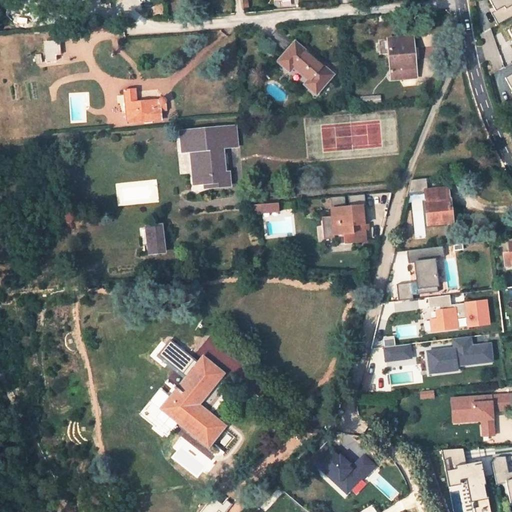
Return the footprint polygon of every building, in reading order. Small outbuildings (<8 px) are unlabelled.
[(511,8),(503,11),(510,35),(511,34),(511,8)] [(413,38),(388,40),(392,80),(416,78),(413,38)] [(44,43),(46,61),(55,61),(54,55),(59,54),(58,41),(44,43)] [(295,43),(278,62),(289,72),(293,67),(308,80),(304,85),(316,95),(332,75),(295,43)] [(511,64),(501,70),(504,76),(511,72),(511,64)] [(127,122),(161,119),(160,106),(163,106),(165,105),(166,104),(166,102),(166,101),(165,99),(164,98),(162,98),(160,98),(159,100),(136,102),(135,89),(124,90),(127,122)] [(380,97),(361,99),(362,106),(380,105),(380,97)] [(235,127),(181,131),(183,152),(192,151),(196,185),(205,184),(206,188),(230,186),(228,173),(224,174),(222,148),(237,147),(235,127)] [(451,222),(447,186),(424,189),(428,225),(451,222)] [(275,202),(258,204),(258,212),(276,210),(275,202)] [(258,204),(247,204),(250,213),(258,212),(258,204)] [(361,205),(332,208),(333,216),(322,217),(324,239),(335,238),(335,235),(344,234),(344,243),(366,241),(365,230),(363,230),(361,205)] [(164,252),(161,226),(146,228),(150,254),(164,252)] [(344,234),(335,235),(335,238),(335,244),(344,243),(344,234)] [(444,257),(443,246),(407,251),(408,263),(415,263),(418,288),(416,288),(417,294),(438,292),(434,258),(444,257)] [(411,283),(398,284),(399,298),(412,298),(411,283)] [(467,327),(490,325),(487,299),(451,303),(450,295),(429,297),(430,309),(423,310),(424,321),(429,321),(430,332),(459,329),(457,318),(466,317),(467,327)] [(452,346),(425,349),(427,374),(458,370),(458,366),(494,362),(491,341),(472,343),(471,336),(451,338),(452,346)] [(411,343),(394,344),(394,338),(383,338),(384,365),(412,363),(411,343)] [(160,411),(177,425),(179,422),(208,446),(223,427),(197,406),(222,374),(203,359),(160,411)] [(497,386),(498,399),(508,398),(507,385),(497,386)] [(309,461),(349,495),(375,465),(362,453),(352,464),(326,441),(309,461)] [(488,511),(481,460),(465,462),(463,447),(443,450),(448,482),(467,480),(471,501),(475,500),(476,511),(488,511)] [(511,470),(508,472),(505,456),(492,458),(496,483),(506,482),(510,502),(511,501),(511,470)]
